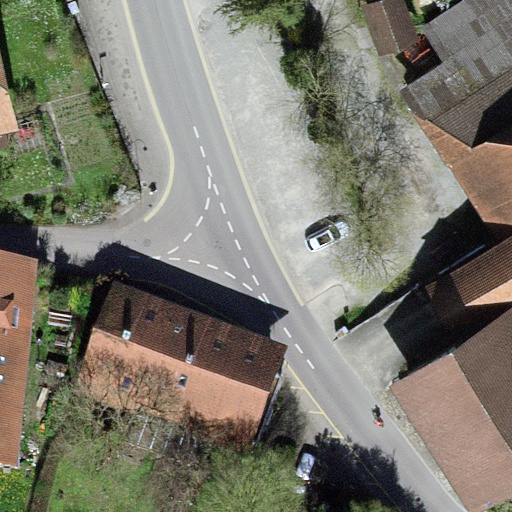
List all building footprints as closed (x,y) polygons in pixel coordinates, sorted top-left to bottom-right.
[(384,45),(411,35),(398,0),(378,0),(369,3),(384,45)] [(511,0),(461,0),(431,19),(428,32),(447,62),(427,75),(511,204),(511,0)] [(511,322),(497,299),(511,289),(511,284),(486,242),(416,288),(453,345),(408,373),(480,486),(511,465),(511,322)] [(0,409),(14,280),(0,278),(0,409)] [(112,308),(84,384),(257,447),(281,383),(268,365),(112,308)]
